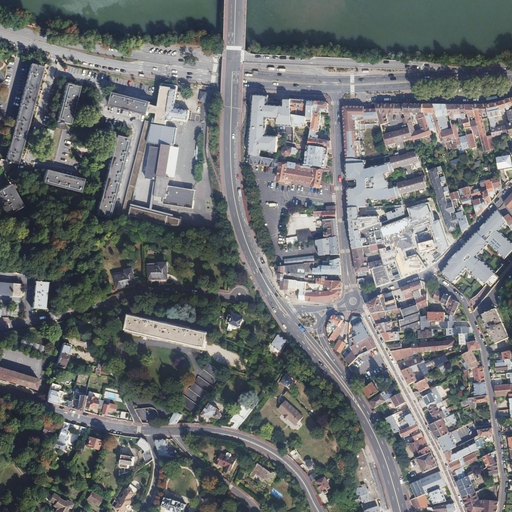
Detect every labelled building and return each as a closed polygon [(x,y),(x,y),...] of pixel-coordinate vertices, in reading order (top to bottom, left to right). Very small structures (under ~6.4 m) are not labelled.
[(31,65),(6,160),(1,159),(0,164),(0,172),(9,174),(11,164),(10,164),(10,162),(17,163),(19,158),(23,159),(23,156),(24,154),(20,153),(23,142),(27,143),(28,138),(24,137),(27,126),(31,127),(33,123),(29,122),(32,110),(36,111),(37,107),(33,105),(36,94),(40,95),(41,91),(37,89),(40,78),(44,79),(46,75),(41,73),(43,68),(31,65)] [(57,121),(65,123),(70,124),(80,86),(71,84),(72,79),(68,78),(57,121)] [(189,110),(176,108),(174,105),(176,89),(167,88),(167,86),(161,85),(159,108),(158,108),(158,107),(150,105),(149,113),(156,115),(157,114),(158,114),(157,119),(154,119),(153,123),(148,144),(160,145),(160,144),(161,143),(162,143),(175,144),(177,129),(165,127),(166,121),(167,121),(172,121),(174,119),(188,121),(189,110)] [(272,96),(254,93),(250,154),(251,156),(277,160),(278,141),(279,123),(280,119),(280,107),(271,107),(272,96)] [(148,115),(149,113),(150,105),(151,103),(113,94),(110,106),(148,115)] [(495,104),(489,106),(486,106),(488,118),(492,136),(492,138),(495,138),(495,135),(505,133),(505,135),(509,135),(507,126),(507,125),(511,124),(511,98),(504,102),(499,103),(497,104),(495,104)] [(306,116),(308,101),(304,100),(294,99),(291,99),(291,105),(291,108),(291,114),(306,116)] [(313,113),(314,101),(310,101),(308,101),(306,116),(306,122),(312,122),(313,113)] [(329,113),(328,104),(325,102),(321,102),(314,101),(313,113),(320,114),(321,111),(323,112),(323,113),(329,113)] [(403,114),(403,105),(375,104),(376,109),(380,124),(386,123),(384,115),(404,115),(404,114),(403,114)] [(365,119),(364,105),(345,105),(343,106),(340,109),(343,157),(359,156),(356,120),(365,119)] [(428,132),(427,126),(423,115),(423,105),(417,105),(403,105),(403,114),(404,114),(404,115),(409,129),(409,131),(412,140),(413,142),(430,137),(428,132)] [(441,137),(434,115),(434,105),(429,105),(423,105),(423,115),(427,126),(428,132),(436,130),(438,138),(441,137)] [(456,146),(450,125),(449,122),(445,123),(443,118),(447,117),(446,106),(441,106),(434,105),(434,115),(441,137),(443,143),(452,140),(453,145),(451,146),(452,149),(454,149),(457,148),(456,146)] [(460,112),(458,106),(452,106),(448,106),(446,106),(447,117),(451,117),(451,119),(452,119),(452,121),(454,120),(454,119),(457,118),(458,124),(462,123),(460,117),(460,112)] [(467,117),(464,106),(460,106),(458,106),(460,112),(460,117),(462,123),(464,128),(468,127),(469,130),(471,129),(468,121),(467,117)] [(474,115),(472,106),(467,106),(464,106),(467,117),(471,116),(472,120),(468,121),(471,129),(472,133),(472,135),(479,133),(474,115)] [(492,138),(492,136),(486,137),(482,119),(488,118),(486,106),(479,106),(472,106),(474,115),(479,133),(484,152),(494,150),(492,138)] [(318,132),(321,115),(320,114),(313,113),(312,122),(309,138),(315,139),(317,132),(318,132)] [(306,122),(306,116),(291,114),(292,127),(302,126),(302,123),(305,123),(306,122)] [(57,121),(56,128),(61,129),(64,130),(65,123),(57,121)] [(121,221),(128,223),(148,144),(153,123),(146,121),(121,221)] [(384,134),(392,132),(390,124),(382,125),(384,134)] [(470,148),(466,134),(465,132),(461,133),(461,131),(457,131),(455,124),(450,125),(456,146),(460,145),(461,150),(470,148)] [(53,160),(61,129),(56,128),(48,159),(53,160)] [(412,140),(409,131),(409,129),(400,132),(403,142),(412,140)] [(403,142),(400,132),(392,135),(395,144),(395,145),(403,143),(403,142)] [(472,135),(472,133),(466,134),(470,148),(475,146),(472,135)] [(395,144),(392,135),(392,134),(384,136),(384,137),(386,147),(395,144)] [(117,137),(96,216),(108,219),(130,140),(117,137)] [(331,150),(331,143),(331,142),(326,141),(323,141),(315,139),(309,138),(308,146),(310,146),(327,149),(331,150)] [(171,179),(175,144),(162,143),(161,143),(160,144),(160,145),(159,150),(162,150),(163,146),(170,147),(166,178),(171,179)] [(166,200),(165,205),(194,210),(196,201),(190,201),(190,199),(192,199),(194,189),(173,186),(172,187),(170,187),(171,179),(166,178),(170,147),(163,146),(162,150),(159,150),(152,149),(148,180),(152,180),(158,181),(156,198),(166,200)] [(323,168),(327,149),(310,146),(308,167),(312,167),(323,168)] [(296,157),(297,148),(283,147),(282,155),(296,157)] [(421,163),(417,152),(407,155),(407,156),(410,166),(421,163)] [(323,173),(312,171),(312,167),(308,167),(277,160),(251,156),(251,157),(250,157),(249,163),(254,164),(254,163),(272,166),(271,167),(277,168),(277,167),(282,168),(279,182),(286,183),(286,181),(290,182),(313,186),(313,188),(320,190),(323,173)] [(410,166),(407,156),(399,158),(402,169),(410,167),(410,166)] [(511,167),(511,166),(510,156),(496,158),(498,170),(511,167)] [(399,158),(399,157),(390,159),(393,171),(402,169),(399,158)] [(352,160),(345,160),(346,182),(355,181),(355,188),(349,188),(347,190),(348,208),(368,208),(367,198),(375,199),(375,201),(395,201),(401,198),(400,196),(397,187),(390,188),(386,175),(394,173),(391,163),(365,169),(364,161),(352,160)] [(454,209),(452,202),(449,194),(440,167),(429,171),(447,227),(449,226),(450,231),(456,229),(460,228),(457,217),(456,216),(454,209)] [(46,171),(43,183),(80,193),(84,181),(46,171)] [(429,188),(425,178),(414,181),(414,182),(417,192),(429,188)] [(501,187),(500,178),(491,180),(492,182),(493,188),(501,187)] [(156,198),(158,181),(152,180),(150,196),(155,204),(165,205),(166,200),(156,198)] [(489,193),(486,183),(485,181),(485,180),(479,181),(482,188),(483,194),(484,198),(487,206),(491,202),(489,193)] [(493,188),(492,182),(491,180),(485,181),(486,183),(489,193),(490,192),(491,194),(495,194),(493,188)] [(417,192),(414,182),(406,184),(409,194),(409,195),(417,193),(417,192)] [(409,194),(406,184),(406,183),(397,185),(397,187),(400,196),(409,194)] [(11,184),(0,189),(0,214),(2,218),(23,207),(11,184)] [(471,197),(470,192),(469,187),(458,190),(463,204),(473,201),(471,197)] [(483,194),(482,188),(470,192),(471,197),(473,201),(474,206),(477,217),(487,206),(484,198),(475,201),(474,197),(483,194)] [(460,198),(458,192),(449,194),(452,202),(454,209),(458,207),(456,199),(460,198)] [(405,216),(403,206),(395,207),(398,218),(405,216)] [(469,226),(465,216),(464,216),(461,208),(460,209),(461,212),(459,212),(459,215),(456,216),(457,217),(460,228),(462,233),(469,226)] [(511,243),(497,230),(505,221),(503,218),(498,210),(441,271),(452,282),(466,267),(485,284),(495,273),(476,255),(488,242),(505,258),(511,251),(511,243)] [(360,224),(359,211),(348,211),(349,216),(350,230),(350,234),(380,224),(388,221),(388,218),(369,223),(360,224)] [(338,238),(336,212),(327,212),(314,212),(314,217),(323,217),(324,229),(323,229),(324,240),(338,238)] [(511,216),(510,213),(503,218),(505,221),(511,230),(511,216)] [(376,235),(379,234),(381,240),(384,239),(380,224),(350,234),(352,250),(377,246),(376,242),(369,243),(369,240),(375,238),(375,239),(377,238),(376,235)] [(311,230),(297,233),(299,243),(313,240),(311,230)] [(339,256),(338,243),(338,238),(324,240),(322,240),(320,240),(321,256),(330,255),(330,257),(339,256)] [(422,258),(439,253),(435,240),(418,245),(422,258)] [(386,249),(385,244),(377,246),(352,250),(354,262),(356,274),(370,272),(369,270),(373,269),(384,267),(383,261),(381,262),(376,263),(372,264),(365,265),(365,263),(367,262),(366,259),(364,259),(363,255),(370,254),(370,252),(372,252),(380,250),(386,249)] [(405,261),(399,245),(394,246),(397,256),(398,255),(399,258),(397,259),(403,277),(410,275),(408,268),(405,261)] [(341,276),(340,261),(340,259),(330,260),(330,266),(322,267),(320,267),(316,270),(312,270),(313,275),(319,275),(323,275),(341,276)] [(419,266),(417,259),(405,261),(408,268),(419,266)] [(166,279),(166,264),(148,264),(148,278),(166,279)] [(304,279),(304,266),(287,266),(284,267),(284,279),(298,281),(307,283),(323,285),(342,287),(341,283),(325,282),(325,280),(304,279)] [(297,291),(298,281),(284,279),(284,267),(279,267),(278,280),(281,280),(281,289),(297,291)] [(389,282),(384,267),(373,269),(378,286),(389,282)] [(134,284),(131,269),(114,273),(116,287),(134,284)] [(0,282),(0,294),(14,295),(15,284),(0,282)] [(30,308),(42,309),(44,283),(32,282),(30,308)] [(422,288),(420,282),(410,285),(414,298),(420,296),(419,290),(422,288)] [(339,298),(342,289),(342,287),(323,285),(307,283),(304,301),(315,302),(317,302),(331,301),(333,300),(339,298)] [(414,298),(410,285),(401,288),(404,301),(414,299),(414,298)] [(440,304),(444,296),(436,291),(436,293),(433,291),(431,295),(434,297),(432,300),(440,304)] [(396,310),(392,292),(380,296),(365,304),(371,314),(385,312),(392,311),(396,310)] [(426,307),(426,297),(426,295),(420,296),(414,298),(414,299),(416,306),(416,308),(426,307)] [(445,307),(449,299),(450,298),(445,295),(444,296),(440,304),(445,307)] [(452,316),(458,304),(449,299),(445,307),(448,308),(445,315),(447,317),(448,321),(455,321),(455,318),(452,316)] [(421,331),(419,319),(416,308),(416,306),(400,309),(401,313),(403,321),(399,322),(400,330),(400,332),(417,331),(421,331)] [(426,313),(426,307),(416,308),(419,319),(426,318),(426,313)] [(509,338),(500,318),(496,309),(482,315),(486,323),(484,324),(487,331),(489,330),(495,344),(509,338)] [(387,324),(385,312),(371,314),(375,323),(376,325),(387,324)] [(443,321),(443,313),(426,313),(426,318),(426,321),(427,321),(443,321)] [(204,348),(207,333),(128,316),(125,331),(128,331),(129,332),(160,339),(167,340),(168,341),(199,348),(200,347),(204,348)] [(239,328),(242,320),(231,316),(230,316),(229,316),(227,322),(228,323),(228,324),(232,325),(231,327),(231,328),(234,329),(235,327),(239,328)] [(342,322),(346,317),(333,316),(329,320),(329,321),(326,325),(327,332),(327,333),(328,340),(342,322)] [(370,337),(363,323),(361,318),(352,318),(350,322),(350,323),(356,336),(348,340),(352,348),(370,337)] [(429,330),(427,321),(426,321),(426,318),(419,319),(421,331),(429,330)] [(340,333),(345,324),(342,322),(328,340),(331,346),(340,333)] [(392,333),(390,323),(387,324),(376,325),(381,334),(392,333)] [(472,333),(469,327),(454,328),(454,335),(458,334),(465,334),(472,333)] [(432,337),(431,330),(429,330),(421,331),(417,331),(418,339),(432,337)] [(395,337),(395,333),(392,333),(381,334),(385,342),(408,340),(407,336),(395,337)] [(286,342),(275,334),(272,339),(263,351),(269,354),(273,349),(278,353),(286,342)] [(466,339),(465,334),(458,334),(459,344),(468,342),(475,341),(474,338),(466,339)] [(63,367),(66,359),(67,359),(68,355),(67,355),(71,337),(64,335),(55,366),(63,367)] [(361,356),(376,347),(371,339),(370,337),(352,348),(354,353),(354,355),(356,360),(361,356)] [(20,339),(17,347),(41,354),(44,346),(20,339)] [(339,354),(344,344),(338,340),(333,350),(339,354)] [(412,348),(413,355),(416,353),(439,350),(455,346),(455,341),(444,342),(412,345),(412,348)] [(479,349),(475,341),(468,342),(469,352),(470,351),(479,349)] [(395,361),(413,355),(412,348),(390,352),(395,361)] [(477,368),(474,362),(475,362),(470,351),(469,352),(461,356),(465,362),(461,365),(465,372),(470,369),(477,368)] [(511,358),(510,351),(502,353),(502,360),(504,359),(511,358)] [(349,365),(356,360),(354,355),(354,353),(345,360),(349,365)] [(421,378),(448,363),(444,356),(424,362),(415,365),(421,378)] [(419,358),(397,365),(400,371),(409,367),(415,365),(424,362),(422,357),(419,358)] [(511,364),(511,358),(504,359),(504,361),(495,362),(496,370),(508,368),(507,364),(511,364)] [(224,376),(209,364),(204,370),(219,382),(224,376)] [(38,379),(0,367),(0,378),(35,389),(38,379)] [(416,380),(409,367),(400,371),(408,385),(416,380)] [(484,382),(483,374),(482,368),(473,370),(475,383),(484,382)] [(502,374),(499,381),(511,380),(511,378),(511,372),(509,373),(502,374)] [(213,389),(199,377),(189,389),(204,401),(213,389)] [(424,379),(415,383),(420,392),(429,388),(424,379)] [(51,381),(46,401),(50,402),(58,404),(61,394),(57,394),(58,388),(52,386),(53,382),(51,381)] [(378,392),(372,382),(361,389),(368,399),(378,392)] [(511,409),(511,384),(500,386),(494,386),(495,397),(509,395),(510,410),(511,409)] [(440,398),(434,388),(424,393),(423,394),(424,397),(422,398),(428,409),(440,403),(446,400),(444,395),(441,396),(442,397),(440,398)] [(486,396),(485,388),(479,389),(479,392),(472,394),(473,399),(486,396)] [(99,400),(100,394),(89,391),(87,397),(96,399),(96,401),(97,401),(98,400),(99,400)] [(396,408),(405,403),(401,396),(400,393),(390,398),(396,408)] [(198,408),(181,394),(176,400),(194,414),(198,408)] [(82,411),(85,396),(79,395),(76,410),(82,411)] [(372,410),(388,400),(385,395),(382,397),(380,395),(378,396),(367,402),(369,405),(372,410)] [(475,404),(487,401),(486,396),(473,399),(469,399),(467,400),(468,404),(469,410),(476,409),(475,404)] [(94,409),(96,401),(96,399),(87,397),(84,406),(85,406),(85,407),(85,408),(88,408),(89,408),(89,407),(94,409)] [(302,416),(285,400),(278,408),(284,414),(283,415),(286,418),(287,417),(294,423),(302,416)] [(441,412),(439,408),(442,406),(440,403),(428,409),(431,416),(441,412)] [(114,411),(115,406),(108,404),(107,406),(102,405),(100,414),(105,415),(106,412),(108,413),(109,413),(110,412),(111,412),(111,411),(114,411)] [(218,412),(219,411),(209,404),(200,415),(201,417),(213,419),(214,419),(214,418),(216,420),(219,420),(222,418),(221,414),(218,412)] [(235,430),(250,409),(242,404),(232,418),(236,421),(230,428),(235,430)] [(150,417),(150,410),(135,410),(135,407),(131,406),(137,418),(150,417)] [(175,424),(181,414),(176,411),(168,424),(175,424)] [(444,418),(441,412),(431,416),(435,422),(444,418)] [(400,431),(416,423),(413,418),(410,414),(405,416),(405,418),(398,422),(396,418),(397,417),(395,414),(384,419),(392,432),(394,431),(395,433),(398,432),(400,431)] [(456,423),(452,414),(444,418),(435,422),(429,425),(436,440),(441,437),(450,434),(453,432),(452,430),(447,432),(443,425),(450,423),(451,425),(456,423)] [(511,430),(511,419),(499,421),(500,432),(511,430)] [(60,441),(62,435),(64,435),(65,435),(66,432),(66,431),(66,430),(64,430),(66,426),(67,423),(61,421),(52,446),(55,447),(56,445),(57,445),(59,441),(60,441)] [(422,436),(416,423),(400,431),(398,432),(401,442),(403,441),(403,437),(413,433),(415,436),(410,439),(411,443),(423,438),(422,436)] [(42,424),(39,433),(48,436),(51,427),(42,424)] [(492,435),(491,428),(479,430),(477,431),(478,436),(475,438),(476,442),(480,439),(489,437),(489,435),(492,435)] [(133,444),(134,438),(120,434),(119,441),(133,444)] [(463,444),(461,441),(454,443),(450,434),(441,437),(443,442),(438,445),(443,453),(450,450),(454,448),(463,444)] [(84,450),(86,445),(96,448),(98,440),(87,436),(85,442),(83,442),(81,450),(84,450)] [(430,453),(425,442),(423,438),(411,443),(409,444),(414,454),(415,454),(416,454),(418,458),(422,456),(430,453)] [(476,442),(475,438),(463,444),(454,448),(457,453),(452,455),(450,450),(443,453),(447,464),(473,452),(477,450),(476,442)] [(150,449),(149,446),(147,444),(146,443),(142,439),(139,444),(140,446),(140,445),(145,449),(145,450),(146,451),(147,452),(147,453),(144,454),(146,460),(143,461),(144,465),(152,459),(150,451),(150,449)] [(168,456),(168,439),(165,440),(156,440),(154,442),(158,452),(159,456),(169,458),(169,456),(168,456)] [(201,454),(195,448),(192,451),(195,454),(198,458),(201,454)] [(379,499),(362,449),(344,459),(355,489),(355,498),(352,498),(353,503),(356,503),(362,511),(380,511),(375,500),(379,499)] [(224,471),(228,474),(234,460),(228,458),(229,456),(230,455),(229,454),(227,452),(225,453),(224,455),(220,453),(217,458),(215,463),(220,466),(221,465),(222,464),(226,466),(226,467),(224,471)] [(461,467),(476,460),(473,452),(447,464),(448,467),(451,472),(461,467)] [(436,467),(430,453),(422,456),(418,458),(417,458),(415,459),(422,474),(436,467)] [(494,464),(490,453),(482,457),(486,468),(487,467),(494,464)] [(131,466),(133,457),(120,455),(119,462),(116,462),(115,467),(118,468),(116,475),(122,473),(123,468),(126,468),(127,465),(131,466)] [(498,473),(497,465),(497,463),(494,464),(487,467),(489,476),(498,473)] [(271,475),(257,464),(248,476),(252,479),(255,475),(263,481),(264,480),(270,485),(275,478),(274,477),(275,476),(276,475),(275,474),(275,473),(274,473),(273,473),(271,475)] [(464,478),(461,471),(463,470),(461,467),(451,472),(455,482),(464,478)] [(439,488),(444,485),(440,475),(439,472),(409,485),(414,499),(421,496),(428,493),(439,488)] [(284,484),(289,479),(287,476),(284,473),(279,478),(284,484)] [(478,491),(471,474),(464,478),(455,482),(457,489),(461,497),(478,491)] [(326,490),(330,488),(325,477),(316,481),(322,492),(323,491),(324,494),(327,492),(326,490)] [(114,509),(118,511),(123,511),(133,500),(130,498),(137,489),(130,484),(116,502),(118,503),(114,509)] [(496,511),(499,486),(494,485),(478,491),(461,497),(466,511),(496,511)] [(445,501),(442,494),(439,488),(428,493),(432,504),(445,501)] [(88,490),(83,498),(95,504),(99,497),(88,490)] [(52,504),(56,496),(54,495),(54,496),(53,495),(53,494),(51,493),(47,501),(52,504)] [(69,507),(71,503),(64,499),(63,501),(56,497),(57,496),(56,496),(52,504),(51,506),(54,507),(55,510),(53,511),(64,511),(66,509),(65,508),(66,506),(69,507)] [(426,507),(421,496),(414,499),(413,499),(416,507),(426,507)] [(183,511),(185,505),(180,504),(180,503),(170,499),(170,500),(164,498),(161,507),(167,509),(166,510),(171,511),(183,511)] [(453,511),(455,510),(454,508),(452,503),(442,505),(432,507),(432,511),(441,511),(453,511)]
